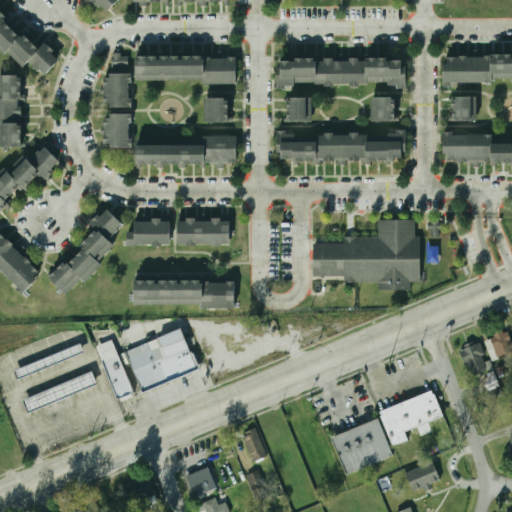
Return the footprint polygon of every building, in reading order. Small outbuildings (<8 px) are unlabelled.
[(93,0),(111,14),(121,0),(93,0)] [(0,46),(24,70),(32,62),(47,77),(60,65),(0,5),(0,46)] [(109,108),(132,108),(131,53),(108,54),(109,108)] [(511,56),(446,57),(446,84),(511,83),(511,56)] [(141,57),(140,82),(239,83),(239,58),(141,57)] [(408,86),(408,60),(280,59),(280,85),(408,86)] [(25,77),(0,77),(0,148),(25,148),(25,77)] [(399,122),(399,98),(377,98),(377,111),(376,111),(376,122),(399,122)] [(458,98),(458,122),(479,122),(479,98),(458,98)] [(233,99),(212,99),(212,123),(233,123),(233,99)] [(314,122),(313,99),(291,99),(292,122),(314,122)] [(107,148),(133,148),(133,115),(107,115),(107,148)] [(408,161),(408,132),(390,132),(390,135),(278,135),(278,161),(408,161)] [(511,134),(511,143),(493,143),(493,134),(444,134),(444,162),(511,162),(511,134)] [(239,137),(206,137),(206,146),(141,147),(141,166),(239,165),(239,137)] [(47,179),(63,164),(46,145),(0,186),(0,215),(45,176),(47,179)] [(72,297),(119,246),(112,239),(126,225),(108,209),(93,226),(99,231),(54,280),(72,297)] [(442,236),(441,219),(430,219),(430,237),(442,236)] [(232,246),(233,220),(180,220),(179,245),(232,246)] [(314,243),(314,280),(379,280),(379,290),(411,290),(411,282),(417,282),(417,220),(377,220),(377,237),(343,237),(343,243),(314,243)] [(136,222),(136,232),(129,232),(129,246),(173,246),(173,222),(136,222)] [(0,233),(0,269),(28,295),(45,275),(0,233)] [(137,307),(238,307),(238,282),(137,282),(137,307)] [(184,330),(202,371),(149,393),(131,351),(184,330)] [(511,346),(506,331),(485,340),(493,360),(511,351),(511,346)] [(100,347),(117,341),(138,392),(135,394),(136,398),(125,403),(123,399),(121,399),(100,347)] [(459,351),(470,377),(490,369),(479,342),(459,351)] [(18,372),(85,344),(89,353),(22,380),(18,372)] [(25,399),(94,371),(98,382),(30,411),(25,399)] [(489,391),(500,385),(495,374),(483,379),(489,391)] [(438,395),(439,395),(447,417),(445,418),(409,432),(412,441),(397,447),(384,417),(386,416),(384,412),(436,391),(438,395)] [(335,438),(381,420),(396,457),(349,475),(335,438)] [(270,455),(257,426),(240,434),(253,462),(270,455)] [(435,485),(437,490),(429,493),(427,488),(417,492),(409,473),(437,462),(445,481),(435,485)] [(218,487),(208,467),(186,477),(196,498),(218,487)] [(253,493),(265,488),(258,471),(245,476),(253,493)] [(127,484),(134,504),(154,496),(147,476),(127,484)] [(109,511),(128,511),(123,498),(107,504),(109,511)] [(221,511),(217,498),(202,503),(205,511),(221,511)]
